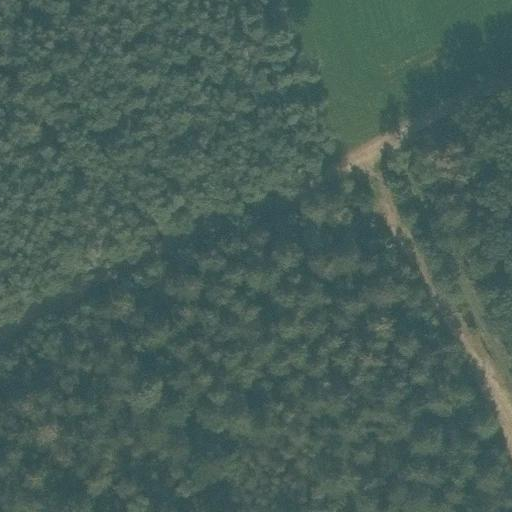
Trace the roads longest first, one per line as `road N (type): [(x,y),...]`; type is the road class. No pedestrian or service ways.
road 1 (track): [(351,164),(0,333)]
road 2 (track): [(511,426),(351,164)]
road 3 (track): [(351,164),(382,139),(511,76)]
